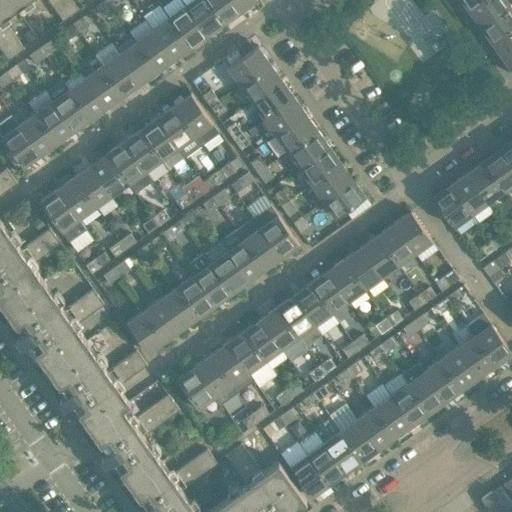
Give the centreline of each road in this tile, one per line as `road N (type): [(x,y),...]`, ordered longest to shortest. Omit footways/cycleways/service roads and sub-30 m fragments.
road 1 (residential): [(294,0),(282,8),(407,187),(511,112)]
road 2 (residential): [(85,511),(0,391)]
